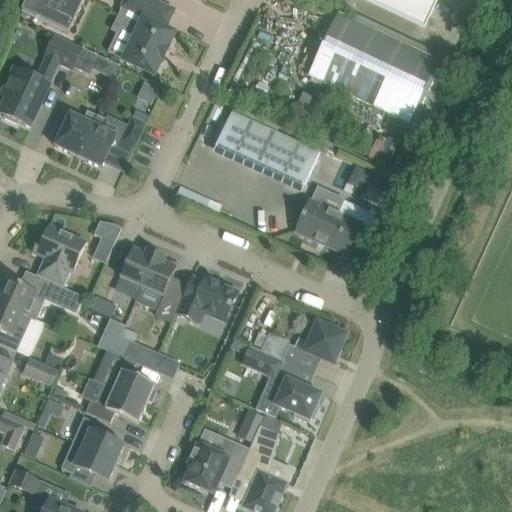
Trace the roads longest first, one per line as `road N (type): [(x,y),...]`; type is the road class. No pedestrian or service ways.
road 1 (unclassified): [(380,323),(511,19)]
road 2 (residential): [(380,323),(163,227),(152,209)]
road 3 (unclassified): [(152,209),(156,185),(244,0)]
road 4 (residential): [(300,511),(380,323)]
road 5 (residential): [(152,209),(28,192),(0,225)]
road 6 (residential): [(146,498),(197,379)]
